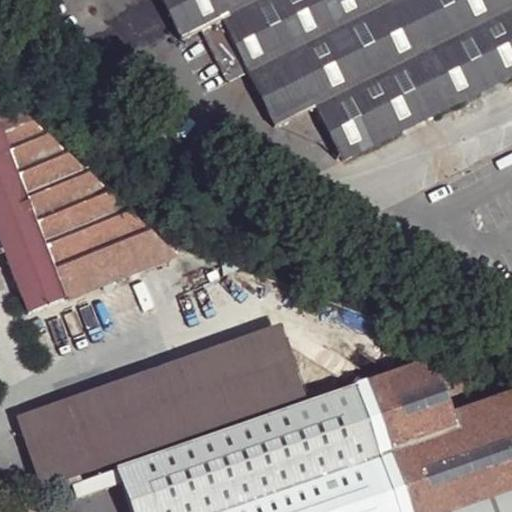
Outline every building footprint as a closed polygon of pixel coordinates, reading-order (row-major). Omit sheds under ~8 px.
[(347,165),(460,107),(511,81),(511,0),(164,0),(186,42),(206,33),(227,23),(252,74),(280,130),(321,109),(347,165)] [(232,85),(252,74),(227,23),(206,33),(232,85)] [(16,108),(0,114),(0,124),(69,303),(178,260),(16,108)] [(0,238),(15,279),(32,318),(69,303),(0,124),(0,238)] [(51,495),(315,403),(291,330),(25,423),(51,495)] [(125,488),(133,511),(240,511),(462,435),(458,417),(439,365),(120,474),(125,488)] [(466,511),(511,496),(511,398),(458,417),(462,435),(240,511),(466,511)] [(37,499),(42,498),(23,431),(9,434),(0,467),(0,476),(10,510),(37,499)] [(125,488),(120,474),(85,487),(90,501),(125,488)] [(0,511),(10,510),(0,476),(0,511)] [(511,511),(511,496),(466,511),(511,511)]
